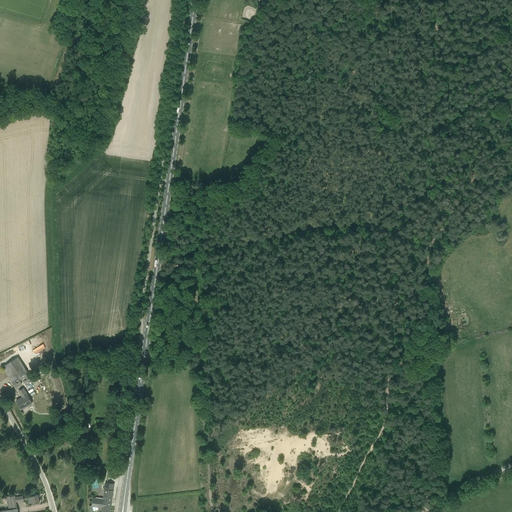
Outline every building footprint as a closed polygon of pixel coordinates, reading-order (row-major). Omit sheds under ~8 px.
[(16,388),(22,384),(20,380),(29,374),(18,357),(2,367),(16,388)] [(24,381),(27,387),(35,382),(32,377),(24,381)] [(33,403),(24,388),(19,391),(23,397),(16,400),(21,410),(33,403)] [(111,506),(114,484),(106,483),(103,499),(99,498),(98,504),(105,505),(111,506)] [(29,504),(33,503),(33,504),(40,502),(38,494),(35,495),(35,493),(31,494),(32,496),(31,496),(23,498),(23,496),(15,497),(16,502),(25,500),(25,501),(28,500),(29,504)] [(6,496),(8,508),(16,507),(15,495),(6,496)] [(109,511),(111,506),(105,505),(98,504),(99,498),(93,498),(92,505),(89,505),(90,511),(93,511),(93,510),(102,511),(101,511),(109,511)]
